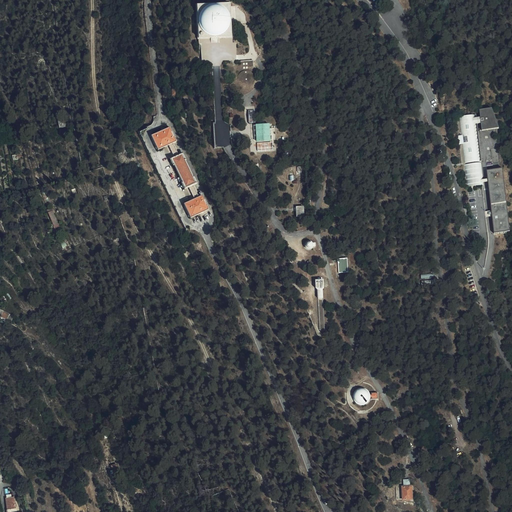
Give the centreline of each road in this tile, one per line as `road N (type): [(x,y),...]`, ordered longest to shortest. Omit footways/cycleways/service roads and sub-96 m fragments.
road 1 (track): [(92,0),(97,108),(114,177),(277,511)]
road 2 (track): [(0,66),(15,116),(29,110),(42,60),(61,109)]
